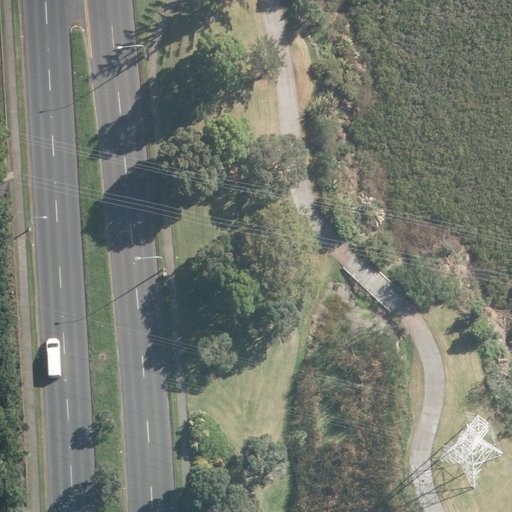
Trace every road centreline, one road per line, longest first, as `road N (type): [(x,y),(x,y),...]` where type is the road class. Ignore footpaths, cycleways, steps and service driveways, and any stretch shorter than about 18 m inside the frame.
road 1 (primary): [(104,0),(120,100),(151,511)]
road 2 (primary): [(73,511),(50,62),(56,0)]
